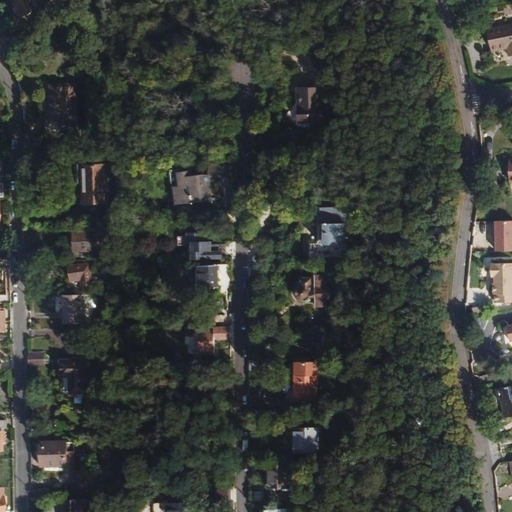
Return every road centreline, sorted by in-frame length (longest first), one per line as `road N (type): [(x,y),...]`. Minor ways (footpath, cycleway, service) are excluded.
road 1 (residential): [(241,511),(246,80)]
road 2 (residential): [(21,511),(9,93)]
road 3 (residential): [(465,107),(471,185),(457,326),(488,511)]
